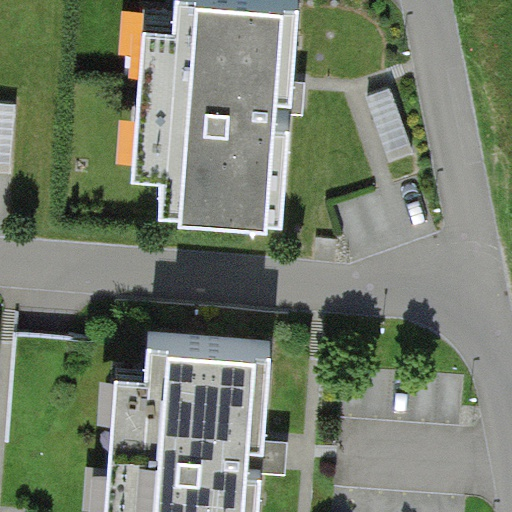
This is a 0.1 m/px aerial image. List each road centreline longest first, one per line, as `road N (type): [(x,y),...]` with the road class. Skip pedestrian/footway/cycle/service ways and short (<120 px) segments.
road 1 (residential): [(0,264),(478,302)]
road 2 (residential): [(511,435),(478,302)]
